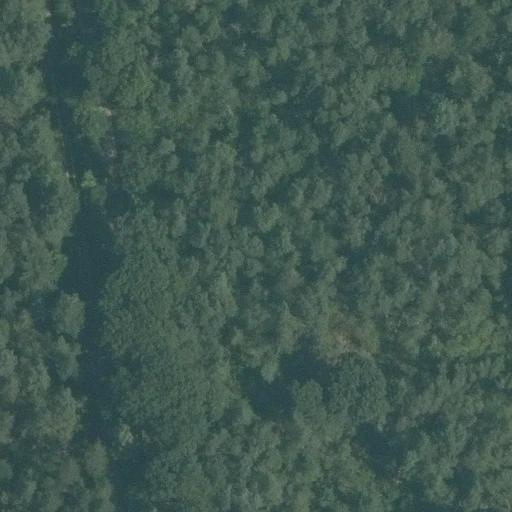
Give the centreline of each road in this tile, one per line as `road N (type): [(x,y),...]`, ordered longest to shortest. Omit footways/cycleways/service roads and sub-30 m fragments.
road 1 (unclassified): [(162,511),(83,0)]
road 2 (track): [(113,511),(42,0)]
